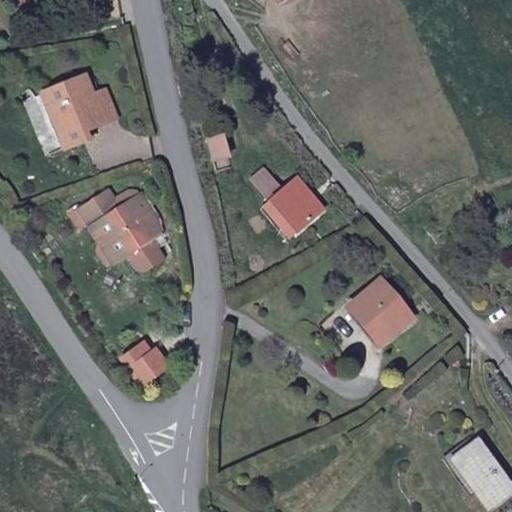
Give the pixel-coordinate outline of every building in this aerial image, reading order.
[(296,0),(277,0),(282,8),(296,0)] [(42,87),(45,103),(48,111),(40,113),(43,123),(54,120),(62,146),(81,140),(78,131),(84,130),(112,119),(104,92),(91,95),(84,75),(42,87)] [(48,111),(45,103),(38,105),(40,113),(48,111)] [(54,120),(43,123),(53,149),(62,146),(54,120)] [(220,140),(215,120),(202,123),(206,143),(220,140)] [(88,138),(84,130),(78,131),(81,140),(88,138)] [(240,167),(257,192),(269,183),(252,157),(240,167)] [(269,183),(257,192),(284,227),(308,208),(283,172),(269,183)] [(70,214),(92,247),(99,243),(110,261),(120,256),(131,272),(152,256),(140,238),(151,233),(148,213),(135,191),(108,209),(97,195),(70,214)] [(424,231),(427,241),(433,245),(442,247),(449,246),(458,240),(460,226),(458,218),(451,213),(440,210),(430,216),(426,223),(424,231)] [(99,243),(92,247),(104,266),(110,261),(99,243)] [(404,327),(377,291),(348,313),(376,349),(404,327)] [(511,497),(511,476),(488,442),(462,459),(497,508),(511,497)]
